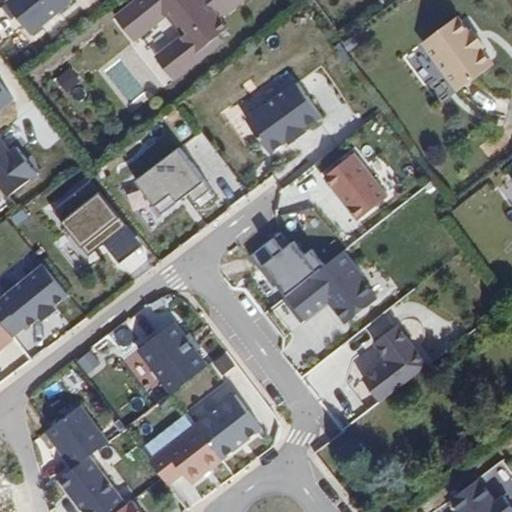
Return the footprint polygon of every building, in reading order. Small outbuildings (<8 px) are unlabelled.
[(31,33),(71,1),(70,0),(5,0),(4,1),(31,33)] [(137,0),(116,16),(135,40),(166,15),(182,36),(170,45),(188,68),(224,40),(219,35),(228,28),(221,19),(245,0),(137,0)] [(511,0),(511,1),(511,0),(479,0),(466,10),(501,59),(511,51),(511,0)] [(456,10),(417,43),(458,91),(497,58),(456,10)] [(330,13),(322,19),(330,31),(339,25),(330,13)] [(129,104),(145,91),(118,58),(102,71),(129,104)] [(55,76),(64,92),(81,82),(72,66),(55,76)] [(295,81),(245,118),(269,154),(320,116),(295,81)] [(35,170),(0,129),(0,184),(8,194),(35,170)] [(179,142),(133,177),(161,213),(189,192),(195,200),(213,186),(179,142)] [(390,194),(355,151),(323,176),(358,219),(390,194)] [(63,217),(92,191),(84,181),(54,207),(63,217)] [(139,243),(98,191),(60,220),(88,257),(107,243),(119,259),(139,243)] [(285,246),(275,234),(250,255),(283,295),(325,261),(312,245),(304,252),(293,239),(285,246)] [(325,261),(283,295),(304,321),(326,300),(347,322),(380,296),(345,247),(325,261)] [(42,262),(0,294),(0,318),(14,337),(40,316),(43,320),(58,308),(55,305),(68,295),(42,262)] [(286,299),(274,306),(287,329),(299,323),(286,299)] [(0,352),(17,338),(14,337),(0,318),(0,352)] [(175,319),(137,349),(170,393),(208,364),(175,319)] [(428,358),(398,321),(371,342),(386,361),(364,379),(378,397),(428,358)] [(85,372),(100,364),(93,350),(78,358),(85,372)] [(234,394),(195,425),(223,459),(262,428),(234,394)] [(108,439),(79,403),(45,430),(72,465),(89,452),(108,439)] [(195,425),(165,449),(184,472),(192,484),(223,459),(195,425)] [(184,472),(165,449),(150,459),(170,484),(184,472)] [(109,511),(125,500),(89,452),(72,465),(59,477),(83,511),(109,511)] [(492,496),(479,476),(450,499),(460,511),(511,511),(511,502),(502,491),(492,496)] [(125,500),(109,511),(145,511),(133,495),(125,500)]
